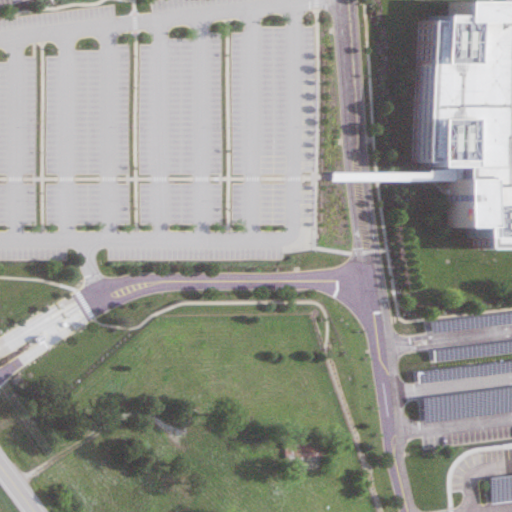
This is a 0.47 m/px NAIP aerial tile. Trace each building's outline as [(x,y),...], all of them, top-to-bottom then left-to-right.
[(469,0),(427,0),(420,156),(460,160),(459,174),(454,226),(478,228),(478,246),(511,245),(511,134),(506,134),(510,2),(469,0)] [(511,320),(425,331),(423,319),(511,307),(511,320)] [(511,350),(428,361),(427,348),(511,337),(511,350)] [(511,369),(413,382),(411,370),(511,357),(511,369)] [(511,409),(417,421),(414,396),(511,384),(511,409)] [(232,448),(262,447),(261,430),(232,431),(232,448)] [(317,455),(317,441),(280,442),(280,456),(317,455)] [(511,498),(487,502),(484,477),(511,473),(511,498)]
